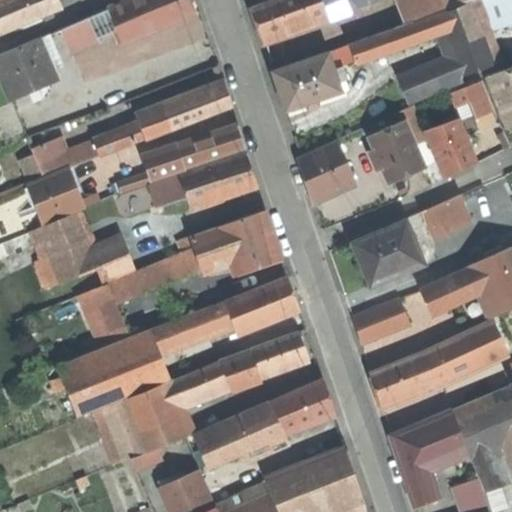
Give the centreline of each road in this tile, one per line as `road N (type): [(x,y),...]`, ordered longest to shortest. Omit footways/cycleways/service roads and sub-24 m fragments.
road 1 (residential): [(393,511),(307,252)]
road 2 (residential): [(307,252),(222,0)]
road 3 (residential): [(307,252),(479,178)]
